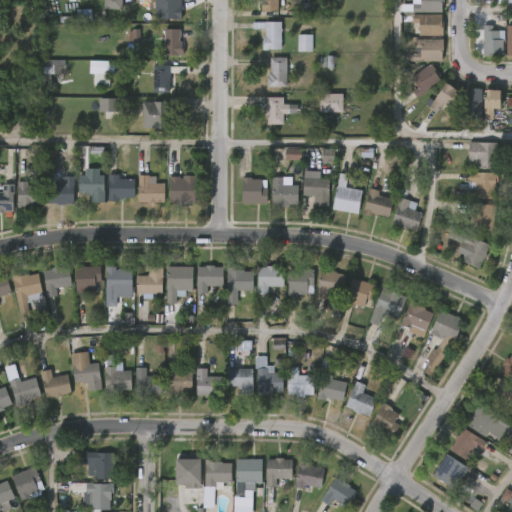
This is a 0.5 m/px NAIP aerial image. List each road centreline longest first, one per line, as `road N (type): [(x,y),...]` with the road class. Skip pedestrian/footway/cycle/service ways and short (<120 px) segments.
road 1 (residential): [(0,247),(110,235),(310,237),(353,242),(502,304)]
road 2 (residential): [(0,448),(57,431),(297,428),(324,434),(447,511)]
road 3 (residential): [(376,511),(486,338),(511,274)]
road 4 (residential): [(216,235),(216,0)]
